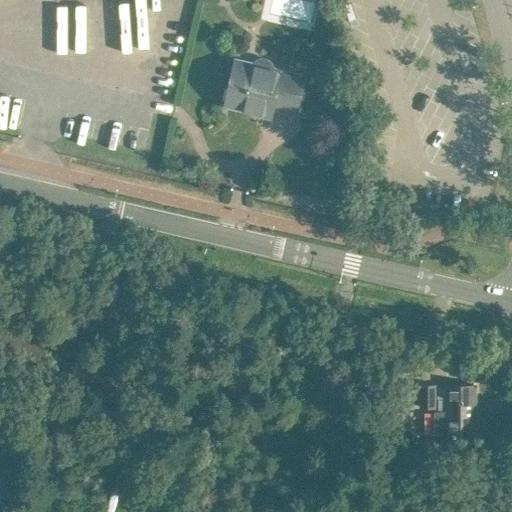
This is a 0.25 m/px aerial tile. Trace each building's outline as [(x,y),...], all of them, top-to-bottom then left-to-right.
[(305,77),(274,70),(272,62),(269,59),(265,57),(261,57),(257,58),(251,64),(236,61),(226,104),(255,110),(255,114),(271,117),(273,105),(296,110),(295,113),(296,114),(305,77)] [(115,261),(112,277),(132,280),(134,264),(115,261)] [(435,407),(435,385),(422,385),(422,407),(435,407)] [(435,435),(475,435),(475,385),(447,385),(447,411),(435,411),(435,435)] [(137,503),(138,483),(126,483),(125,502),(137,503)]
